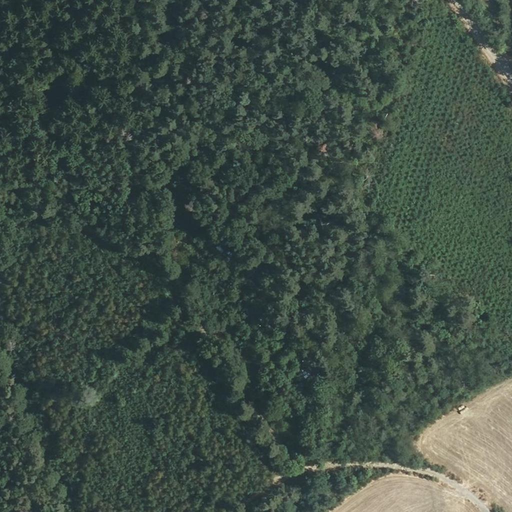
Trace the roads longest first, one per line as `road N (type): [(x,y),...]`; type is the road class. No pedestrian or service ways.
road 1 (track): [(301,477),(140,259),(19,212),(0,214)]
road 2 (track): [(245,511),(256,492),(343,464),(441,471),(488,511)]
